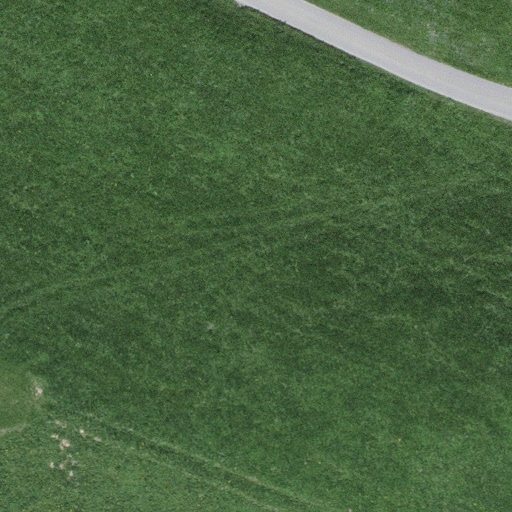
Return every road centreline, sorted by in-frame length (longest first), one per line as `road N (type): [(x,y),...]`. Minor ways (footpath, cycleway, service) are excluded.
road 1 (residential): [(284,0),(511,106)]
road 2 (track): [(0,476),(137,511)]
